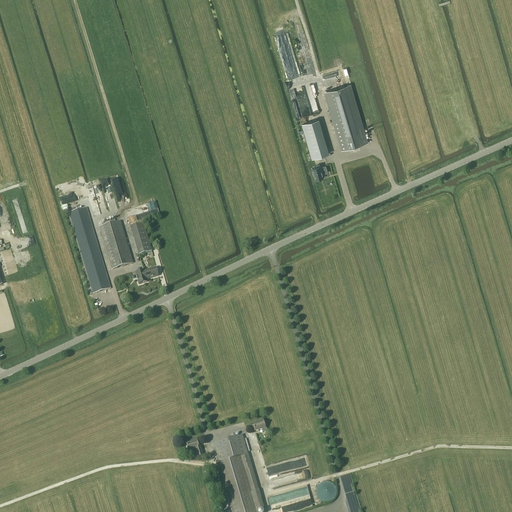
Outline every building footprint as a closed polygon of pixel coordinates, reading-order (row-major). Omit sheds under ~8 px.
[(367,143),(350,85),(325,92),(342,150),(367,143)] [(323,177),(322,173),(327,172),(326,166),(320,167),(320,166),(312,168),(313,172),(313,173),(313,175),(314,176),(315,180),(323,177)] [(93,294),(110,289),(86,208),(68,213),(93,294)] [(112,270),(132,264),(120,222),(100,228),(112,270)] [(140,255),(152,252),(143,223),(131,227),(140,255)] [(146,280),(158,276),(156,268),(144,272),(143,271),(135,273),(139,285),(147,282),(146,280)] [(254,432),(265,429),(262,420),(258,421),(258,423),(252,424),(254,432)] [(264,509),(248,455),(242,435),(211,445),(231,511),(257,511),(264,509)] [(197,458),(203,456),(200,447),(199,448),(196,439),(192,441),(192,442),(186,444),(188,452),(195,450),(197,458)]
